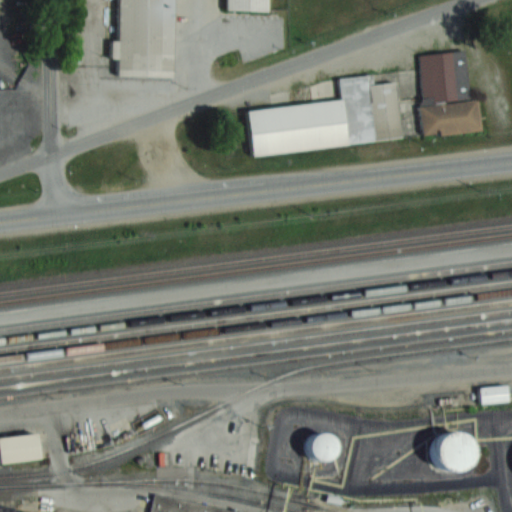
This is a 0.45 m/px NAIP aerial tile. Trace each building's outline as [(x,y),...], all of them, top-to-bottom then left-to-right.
[(114,41),(115,0),(169,0),(168,76),(113,74),(114,57),(107,57),(108,40),(114,41)] [(262,0),(262,9),(222,8),(222,0),(262,0)] [(480,131),(477,99),(467,100),(463,51),(419,55),(423,105),(419,105),(422,136),(480,131)] [(340,100),(244,110),(248,154),(401,139),(396,82),(368,85),(367,76),(337,78),(340,100)] [(475,403),(474,387),(502,384),(503,400),(475,403)] [(445,476),(473,462),(457,430),(429,444),(445,476)] [(324,431),(303,444),(314,463),(335,450),(324,431)] [(0,437),(0,462),(38,459),(35,434),(0,437)] [(152,494),(148,511),(238,511),(152,494)]
